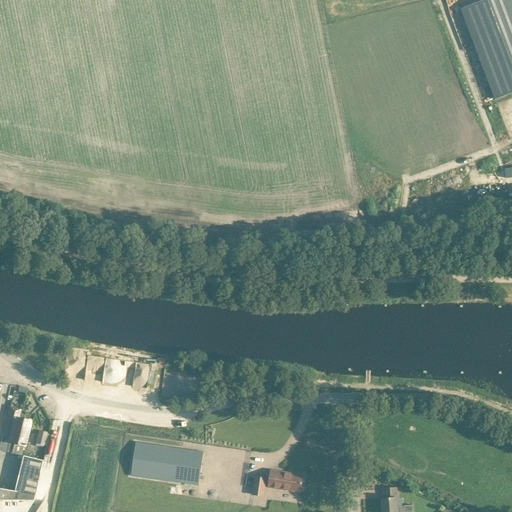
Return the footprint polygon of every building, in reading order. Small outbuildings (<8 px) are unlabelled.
[(511,0),(484,0),(460,9),(495,100),(511,93),(511,0)] [(106,381),(147,388),(151,364),(137,361),(136,368),(132,367),(133,362),(89,354),(89,350),(70,347),(65,372),(89,376),(88,379),(97,380),(98,375),(107,377),(106,381)] [(7,416),(4,425),(0,442),(0,450),(11,453),(21,455),(23,446),(25,446),(31,421),(18,418),(20,410),(10,407),(8,416),(7,416)] [(39,431),(36,443),(43,445),(46,432),(39,431)] [(136,443),(134,453),(131,475),(199,485),(203,453),(136,443)] [(0,500),(33,501),(42,461),(23,456),(20,465),(13,492),(0,489),(0,500)] [(301,492),(303,475),(271,471),(269,487),(301,492)] [(263,496),(266,479),(266,478),(256,477),(253,495),(263,496)] [(383,511),(413,511),(413,504),(397,506),(397,498),(398,498),(397,488),(384,489),(384,499),(383,499),(383,511)]
